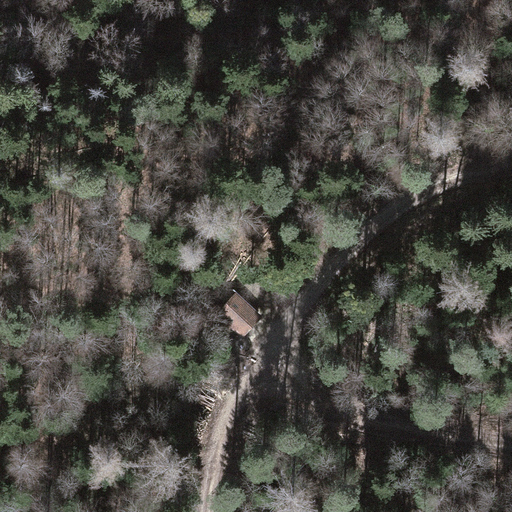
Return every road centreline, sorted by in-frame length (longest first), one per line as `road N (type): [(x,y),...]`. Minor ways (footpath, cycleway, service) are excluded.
road 1 (track): [(511,159),(428,180),(389,206),(297,304),(281,347),(281,371),(324,401),(387,423),(511,444)]
road 2 (track): [(210,511),(259,391),(281,371)]
